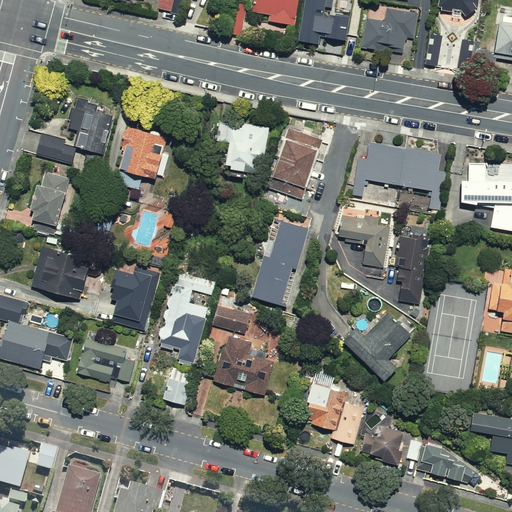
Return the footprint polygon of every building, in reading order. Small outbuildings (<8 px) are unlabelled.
[(179,0),(160,0),(158,11),(176,15),(179,0)] [(299,27),(302,0),(257,0),(257,4),(256,13),(272,16),(271,23),(299,27)] [(336,0),(307,0),(302,45),(322,47),(324,38),(352,41),(356,14),(335,11),(336,0)] [(425,10),(426,0),(374,0),(374,4),(425,10)] [(443,0),(442,12),(478,17),(480,0),(443,0)] [(256,13),(257,4),(235,1),(230,35),(252,38),(256,13)] [(421,14),(389,10),(387,21),(379,20),(375,48),(407,52),(409,40),(418,41),(421,14)] [(511,15),(504,14),(498,57),(511,59),(511,15)] [(448,35),(429,32),(425,67),(444,69),(448,35)] [(477,40),(460,38),(455,69),(472,71),(477,40)] [(102,173),(118,115),(73,103),(63,139),(41,133),(35,155),(102,173)] [(165,136),(129,127),(123,148),(129,150),(123,173),(150,180),(151,174),(165,178),(172,149),(163,147),(165,136)] [(268,132),(235,128),(230,172),(252,174),(253,164),(265,166),(268,132)] [(268,192),(305,203),(309,191),(315,193),(325,159),(319,157),(324,140),(287,129),(268,192)] [(441,170),(443,155),(371,144),(369,159),(360,158),(354,196),(367,198),(369,182),(434,192),(431,210),(443,212),(449,172),(441,170)] [(490,164),(471,163),(470,183),(464,183),(463,208),(494,209),(493,232),(511,232),(511,186),(489,186),(490,164)] [(38,186),(32,211),(37,212),(35,223),(62,229),(73,178),(49,173),(46,188),(38,186)] [(363,220),(342,218),(340,240),(366,242),(364,266),(387,268),(391,226),(379,225),(379,218),(364,217),(363,220)] [(274,221),(253,299),(289,309),(310,231),(274,221)] [(432,237),(408,234),(407,241),(399,240),(396,258),(400,259),(397,282),(402,282),(399,303),(423,306),(432,237)] [(48,271),(42,292),(71,300),(75,288),(97,294),(103,273),(82,267),(85,255),(44,244),(37,268),(48,271)] [(511,271),(492,267),(487,292),(501,294),(498,313),(507,315),(506,322),(511,322),(511,271)] [(176,272),(159,344),(163,345),(162,350),(176,353),(177,348),(182,350),(180,360),(198,365),(212,306),(194,301),(196,292),(214,297),(218,282),(176,272)] [(29,301),(0,293),(0,321),(10,324),(22,327),(29,301)] [(112,305),(86,297),(80,318),(106,326),(112,305)] [(254,314),(220,305),(214,325),(248,334),(254,314)] [(358,327),(344,341),(387,383),(400,370),(390,360),(412,339),(392,319),(372,341),(358,327)] [(22,327),(10,324),(5,339),(3,339),(0,350),(0,360),(44,373),(54,336),(22,327)] [(138,360),(131,358),(134,350),(87,337),(76,375),(93,380),(94,374),(131,385),(138,360)] [(223,346),(213,381),(233,388),(236,380),(250,385),(248,391),(271,398),(281,364),(266,360),(268,354),(251,349),(253,344),(231,337),(228,347),(223,346)] [(173,368),(164,401),(187,407),(196,374),(173,368)] [(320,370),(309,404),(319,407),(312,426),(332,433),(330,439),(354,447),(369,402),(332,390),(337,375),(320,370)] [(511,418),(474,414),(471,436),(493,439),(492,454),(508,456),(507,467),(511,467),(511,418)] [(410,436),(380,428),(372,457),(385,460),(384,464),(401,468),(410,436)] [(414,470),(478,487),(481,477),(449,450),(430,444),(412,439),(406,459),(416,462),(414,470)] [(60,449),(45,444),(37,466),(52,471),(60,449)] [(34,457),(0,446),(0,483),(24,490),(34,457)] [(70,464),(56,511),(93,511),(105,474),(70,464)] [(163,511),(169,494),(132,484),(129,494),(122,492),(115,511),(163,511)] [(25,511),(29,495),(11,491),(8,504),(0,501),(0,511),(25,511)]
